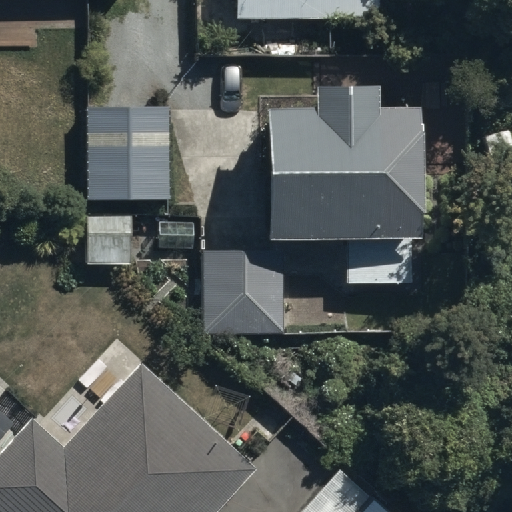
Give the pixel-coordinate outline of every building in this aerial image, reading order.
[(223,0),(223,1),(231,1),(231,30),(366,28),(365,0),(223,0)] [(395,0),(396,49),(436,49),(435,0),(395,0)] [(167,113),(85,111),(83,203),(165,205),(167,113)] [(255,256),(409,254),(408,126),(254,128),(255,256)] [(120,227),(77,227),(77,278),(120,277),(120,227)] [(197,273),(198,345),(278,344),(278,272),(197,273)] [(0,468),(0,511),(214,511),(242,482),(129,379),(53,463),(27,439),(0,468)]
